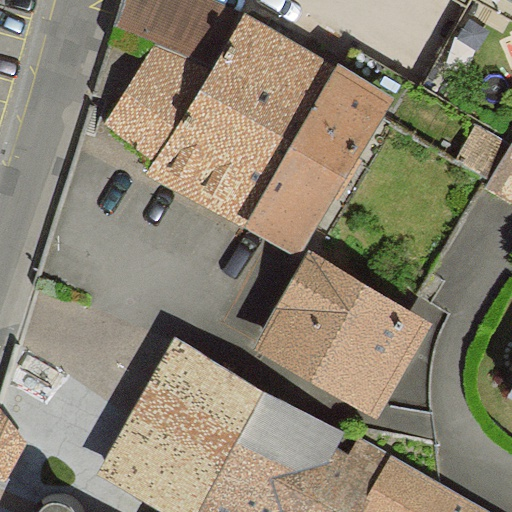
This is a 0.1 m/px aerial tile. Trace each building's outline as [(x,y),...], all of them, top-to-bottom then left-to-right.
[(241,16),(202,0),(125,0),(117,24),(156,40),(211,62),(241,16)] [(511,0),(477,0),(511,20),(511,0)] [(158,158),(153,168),(294,246),(387,102),(241,16),(211,62),(156,40),(108,119),(158,158)] [(305,258),(253,351),(325,391),(375,419),(427,327),(305,258)] [(311,418),(170,344),(94,479),(154,511),(360,511),(387,458),(311,418)] [(18,442),(0,417),(0,475),(1,476),(18,442)] [(480,511),(387,458),(360,511),(480,511)] [(73,511),(70,504),(52,501),(35,511),(73,511)]
